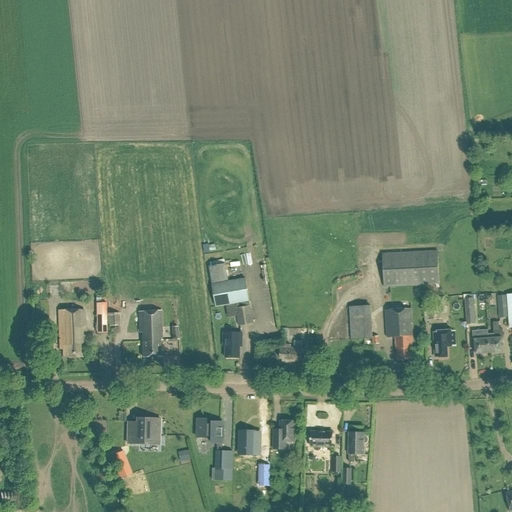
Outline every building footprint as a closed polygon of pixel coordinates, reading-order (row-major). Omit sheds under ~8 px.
[(395,243),(394,230),(383,230),(383,244),(395,243)] [(385,287),(439,284),(437,250),(383,253),(385,287)] [(208,267),(211,282),(228,279),(225,264),(208,267)] [(240,326),(252,324),(244,278),(212,284),(216,307),(236,303),(240,326)] [(511,328),(511,295),(497,297),(499,319),(508,318),(509,329),(511,328)] [(465,299),(466,324),(475,324),(473,298),(465,299)] [(95,303),(96,333),(106,333),(105,303),(95,303)] [(429,307),(430,320),(439,319),(439,307),(429,307)] [(387,338),(394,338),(395,337),(396,350),(398,350),(398,360),(412,359),(412,351),(411,309),(386,310),(387,338)] [(63,351),(63,359),(82,358),(82,349),(85,349),(85,338),(82,338),(82,330),(85,330),(84,312),(59,312),(60,351),(63,351)] [(106,313),(107,326),(119,325),(118,312),(106,313)] [(161,312),(138,313),(139,332),(141,331),(141,334),(142,357),(160,356),(160,340),(162,339),(161,312)] [(230,314),(221,314),(222,330),(231,330),(230,314)] [(352,340),(373,339),(372,336),(371,319),(351,320),(352,340)] [(488,334),(488,339),(489,353),(503,352),(502,338),(503,338),(503,329),(499,329),(499,322),(493,322),(493,333),(488,334)] [(475,354),(489,353),(488,339),(482,339),(482,331),(472,331),(473,341),(474,340),(475,354)] [(436,357),(447,357),(446,341),(450,341),(449,332),(434,333),(436,357)] [(240,346),(242,346),(242,333),(222,333),(222,346),(225,346),(225,358),(240,358),(240,346)] [(217,355),(221,341),(212,339),(208,353),(217,355)] [(282,362),(306,362),(307,348),(303,348),(303,341),(294,341),(294,348),(290,348),(290,345),(282,345),(282,351),(280,351),(280,359),(283,359),(282,362)] [(391,369),(391,346),(378,346),(378,369),(391,369)] [(143,440),(159,441),(160,420),(143,419),(143,423),(137,422),(137,428),(128,428),(127,443),(143,443),(143,440)] [(212,425),(207,425),(207,419),(197,419),(197,438),(206,438),(206,436),(211,436),(211,443),(218,444),(218,451),(216,451),(215,469),(215,470),(233,470),(233,452),(222,451),(222,444),(223,444),(223,432),(221,432),(221,422),(212,422),(212,425)] [(294,442),(295,422),(280,421),(280,434),(274,434),(274,449),(286,449),(286,441),(294,442)] [(239,431),(238,455),(262,457),(262,432),(239,431)] [(331,447),(332,432),(325,432),(318,432),(311,432),(310,447),(312,447),(313,447),(313,449),(315,451),(317,451),(319,451),(321,449),(321,447),(331,447)] [(368,442),(368,440),(368,438),(366,436),(364,435),(364,433),(349,433),(349,462),(355,462),(355,454),(363,454),(364,444),(366,444),(368,442)] [(120,478),(130,474),(122,452),(111,456),(120,478)] [(212,469),(212,480),(215,480),(232,480),(233,470),(215,470),(215,469),(212,469)] [(0,492),(1,503),(3,502),(4,503),(6,501),(8,503),(9,501),(11,502),(13,501),(14,502),(14,491),(12,493),(10,492),(9,493),(7,492),(5,493),(4,492),(2,493),(0,492)]
